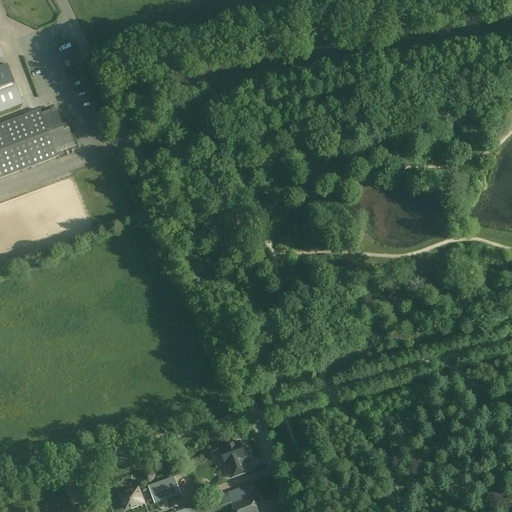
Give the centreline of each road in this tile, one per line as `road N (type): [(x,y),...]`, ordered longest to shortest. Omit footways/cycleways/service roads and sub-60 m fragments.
road 1 (track): [(0,482),(511,338)]
road 2 (unclassified): [(293,511),(96,69)]
road 3 (unclassified): [(96,69),(484,0)]
